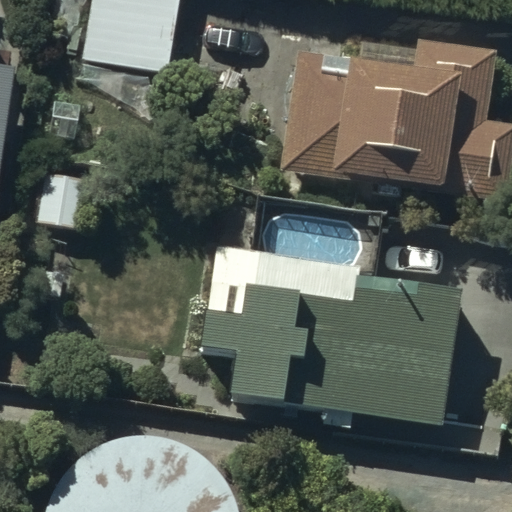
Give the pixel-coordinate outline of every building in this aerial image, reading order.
[(176,0),(90,0),(83,55),(166,68),(176,0)] [(414,56),(352,47),(350,62),(297,54),(279,176),(366,188),(368,178),(431,188),(430,196),(500,206),(511,128),(511,122),(487,118),(497,49),(417,38),(414,56)] [(0,162),(16,50),(0,47),(0,162)] [(78,223),(87,167),(45,160),(36,217),(78,223)] [(436,413),(456,276),(357,262),(358,253),(211,232),(197,333),(233,338),(228,374),(284,382),(283,391),(436,413)] [(163,433),(154,430),(146,429),(137,429),(128,430),(120,431),(111,433),(103,436),(94,440),(87,444),(79,449),(72,454),(66,460),(60,467),(55,474),(50,482),(46,490),(43,498),(40,506),(39,511),(234,511),(233,507),(231,498),(228,490),(224,482),(219,474),(214,467),(208,460),(202,454),(194,448),(187,443),(179,439),(171,436),(163,433)]
